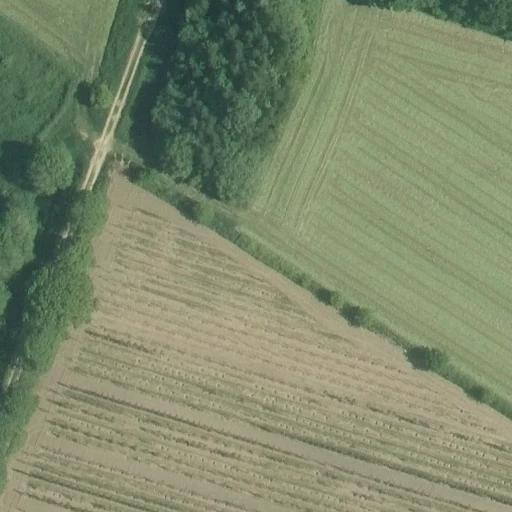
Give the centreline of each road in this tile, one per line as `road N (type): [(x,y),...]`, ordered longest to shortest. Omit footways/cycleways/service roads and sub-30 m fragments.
road 1 (track): [(101,151),(0,410)]
road 2 (track): [(156,0),(101,151)]
